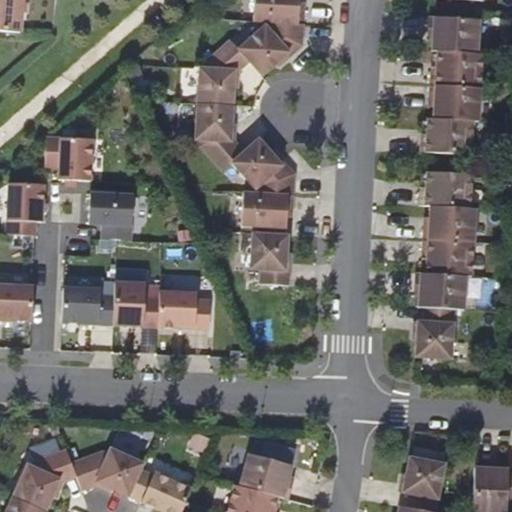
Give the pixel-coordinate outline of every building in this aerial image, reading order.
[(0,0),(0,33),(19,35),(22,0),(0,0)] [(301,0),(254,0),(251,28),(301,34),(301,0)] [(477,22),(427,18),(427,34),(432,34),(432,41),(431,53),(437,53),(436,64),(435,72),(430,71),(428,101),(433,102),(432,109),(431,120),(426,120),(426,131),(426,139),(420,138),(419,153),(469,157),(471,122),(476,123),(480,56),(475,55),(477,22)] [(302,38),(263,34),(238,54),(263,82),(303,51),(302,38)] [(236,73),(198,71),(192,144),(220,176),(231,171),(256,196),(282,170),(259,142),(243,156),(233,151),(236,73)] [(94,144),(59,143),(56,184),(93,187),(94,144)] [(471,176),(426,174),(426,185),(425,192),(420,192),(419,207),(429,208),(428,219),(428,226),(423,226),(421,256),(426,257),(426,264),(426,276),(416,275),(415,290),(420,290),(420,298),(419,309),(424,309),(423,324),(418,323),(416,341),(415,359),(450,361),(453,311),(463,312),(466,278),(471,278),(473,244),(474,210),(469,210),(471,176)] [(27,186),(9,187),(5,242),(41,244),(44,189),(27,186)] [(128,198),(86,195),(85,229),(131,233),(128,198)] [(286,198),(243,195),(240,233),(250,233),(284,235),(286,198)] [(290,236),(250,233),(248,277),(259,277),(257,286),(290,288),(290,236)] [(112,281),(65,279),(61,332),(110,332),(112,281)] [(30,289),(0,287),(0,326),(29,328),(30,289)] [(143,287),(118,289),(115,330),(146,334),(154,332),(152,308),(143,308),(143,287)] [(196,297),(159,296),(158,337),(207,335),(207,304),(195,304),(196,297)] [(258,457),(248,455),(239,487),(234,486),(226,511),(273,511),(274,509),(277,498),(288,501),(292,486),(287,485),(288,478),(295,451),(262,442),(258,457)] [(26,467),(5,511),(45,511),(52,498),(59,482),(63,483),(75,479),(81,492),(94,488),(95,485),(111,492),(158,511),(181,511),(191,490),(153,474),(152,476),(139,470),(142,464),(109,450),(108,455),(103,453),(70,465),(65,451),(33,464),(31,469),(26,467)] [(434,511),(444,466),(409,458),(405,476),(401,494),(408,495),(405,509),(399,507),(397,511),(434,511)] [(507,470),(474,469),(472,511),(506,511),(506,507),(507,470)] [(63,483),(59,482),(52,498),(56,500),(63,483)] [(95,485),(94,488),(110,495),(111,492),(95,485)]
